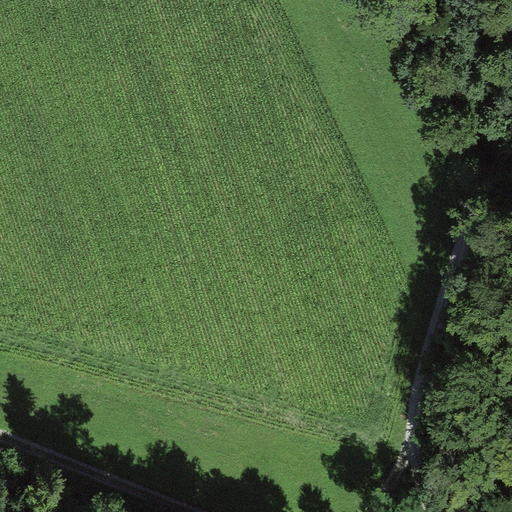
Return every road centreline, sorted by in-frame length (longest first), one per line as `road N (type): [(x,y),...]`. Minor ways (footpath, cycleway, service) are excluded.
road 1 (track): [(423,511),(400,476),(486,167),(511,131)]
road 2 (track): [(486,167),(431,115),(369,0)]
road 3 (track): [(0,442),(187,511)]
